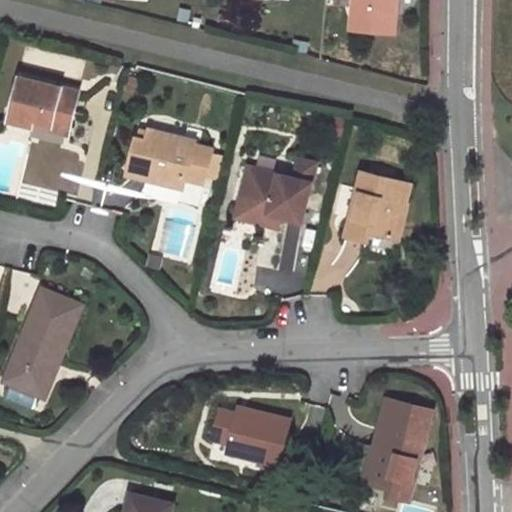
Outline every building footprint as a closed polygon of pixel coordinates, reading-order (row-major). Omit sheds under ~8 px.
[(364,0),(363,8),(355,7),(353,30),(396,34),(399,0),(364,0)] [(356,0),(355,7),(363,8),(364,0),(356,0)] [(79,90),(21,76),(10,121),(32,126),(34,121),(70,129),(79,90)] [(68,135),(70,129),(34,121),(32,126),(68,135)] [(139,138),(137,136),(129,173),(151,178),(153,174),(186,182),(188,177),(206,182),(214,150),(194,145),(195,141),(149,129),(148,132),(140,130),(139,138)] [(319,163),(300,159),(295,178),(281,174),(278,184),(248,176),(240,210),(270,218),(272,211),(305,220),(319,163)] [(412,184),(363,171),(357,192),(362,193),(358,205),(354,204),(346,234),(366,239),(369,230),(393,237),(402,201),(407,203),(412,184)] [(153,174),(151,178),(185,188),(186,182),(153,174)] [(410,204),(407,203),(402,201),(393,237),(400,239),(410,204)] [(152,255),(149,264),(158,267),(161,258),(152,255)] [(84,305),(42,288),(5,380),(46,397),(84,305)] [(245,415),(223,410),(216,440),(232,444),(231,449),(262,457),(261,462),(261,464),(279,468),(290,420),(247,409),(245,415)] [(425,441),(381,429),(376,446),(379,447),(369,482),(393,488),(392,495),(410,500),(415,482),(412,481),(417,461),(420,461),(425,441)] [(379,447),(376,446),(372,445),(362,481),(369,482),(379,447)] [(229,455),(261,462),(262,457),(231,449),(229,455)] [(171,511),(173,505),(133,494),(128,511),(171,511)]
